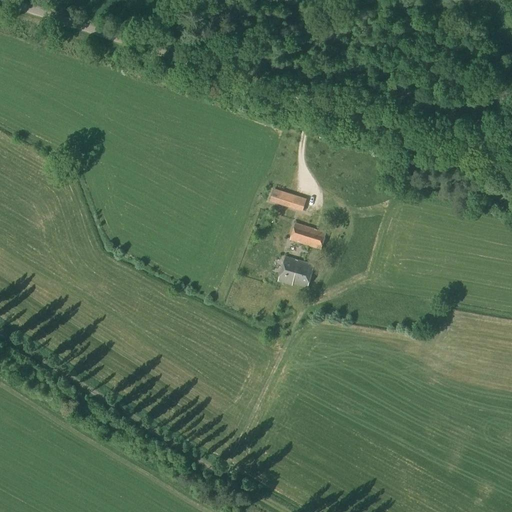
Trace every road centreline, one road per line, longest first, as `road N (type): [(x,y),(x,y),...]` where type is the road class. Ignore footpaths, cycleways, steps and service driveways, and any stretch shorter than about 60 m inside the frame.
road 1 (unclassified): [(511,172),(0,0)]
road 2 (track): [(0,331),(287,511)]
road 3 (track): [(219,471),(305,304)]
